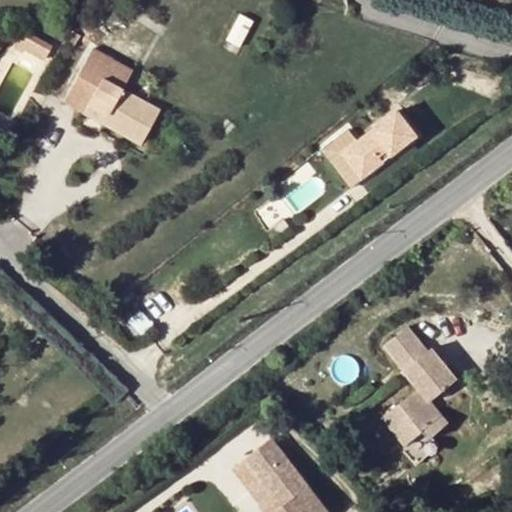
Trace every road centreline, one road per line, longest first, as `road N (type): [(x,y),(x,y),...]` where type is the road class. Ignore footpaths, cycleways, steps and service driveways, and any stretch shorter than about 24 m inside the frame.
road 1 (tertiary): [(511,136),(162,402)]
road 2 (residential): [(0,248),(162,402)]
road 3 (tertiary): [(162,402),(31,511)]
